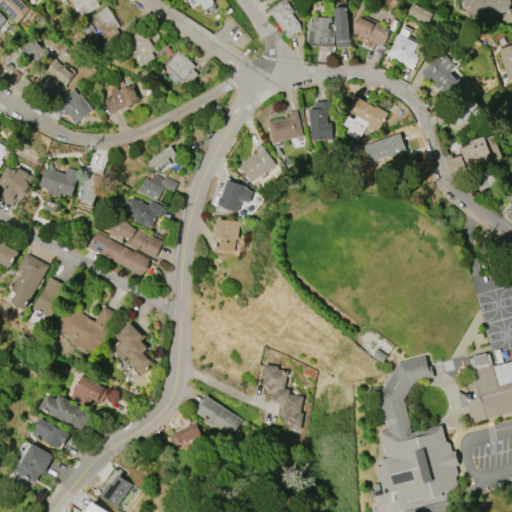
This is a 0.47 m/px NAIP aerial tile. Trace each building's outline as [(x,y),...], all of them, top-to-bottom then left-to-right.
[(20,0),(30,9),(17,23),(0,7),(0,0),(20,0)] [(81,16),(71,0),(95,0),(99,5),(81,16)] [(186,0),(209,0),(212,5),(203,10),(200,4),(191,9),(186,0)] [(288,39),(268,10),(283,0),(285,0),(293,11),(291,13),(299,25),(300,31),(288,39)] [(506,0),(509,11),(472,18),(470,8),(476,0),(506,0)] [(407,14),(428,24),(433,13),(412,3),(407,14)] [(89,17),(107,6),(120,26),(116,28),(120,35),(107,44),(100,33),(97,35),(87,20),(90,18),(89,17)] [(333,8),(346,7),(350,46),(336,48),(333,8)] [(0,27),(8,18),(0,11),(0,27)] [(383,46),(353,32),(360,16),(388,29),(387,31),(389,32),(383,46)] [(333,47),(308,46),(309,26),(311,26),(311,24),(312,24),(312,17),(331,18),(331,22),(328,22),(328,23),(333,24),(333,32),(334,32),(333,47)] [(141,29),(154,50),(150,52),(154,58),(140,67),(123,40),(141,29)] [(387,56),(398,34),(417,44),(413,52),(419,56),(412,70),(404,65),(404,64),(387,56)] [(47,58),(30,68),(19,48),(34,39),(41,51),(44,49),(47,55),(45,56),(47,58)] [(498,48),(511,44),(511,79),(507,81),(498,48)] [(187,87),(163,65),(177,50),(195,66),(192,69),(198,74),(187,87)] [(456,66),(449,72),(462,86),(448,99),(438,88),(437,89),(433,85),(435,83),(431,79),(427,82),(421,75),(421,72),(427,66),(428,67),(443,52),(456,66)] [(58,98),(37,80),(43,74),(41,72),(44,68),(47,70),(55,60),(62,66),(64,63),(69,68),(70,67),(75,71),(74,72),(76,73),(65,86),(66,87),(64,89),(64,90),(58,98)] [(7,79),(15,69),(22,74),(14,85),(7,79)] [(15,87),(25,76),(32,82),(22,93),(15,87)] [(111,113),(104,100),(111,97),(109,91),(116,88),(117,90),(119,89),(120,90),(133,85),(140,100),(111,113)] [(92,110),(75,124),(68,114),(65,116),(63,114),(61,115),(52,105),(73,88),(78,95),(79,94),(92,110)] [(358,140),(345,132),(348,128),(343,125),(350,114),(346,111),(355,96),(374,107),(375,105),(387,113),(376,131),(367,125),(358,140)] [(482,118),(451,129),(448,121),(440,125),(435,113),(476,99),(482,118)] [(311,141),(308,108),(315,108),(315,101),(330,100),(331,114),(326,114),(327,122),(331,121),(332,139),(311,141)] [(273,143),(268,123),(290,117),(289,113),(296,111),(302,136),(273,143)] [(364,146),(400,133),(406,151),(388,158),(387,156),(378,159),(379,161),(371,164),(364,146)] [(465,165),(459,150),(475,145),(473,141),(483,138),(489,157),(465,165)] [(0,167),(8,148),(0,144),(0,167)] [(254,148),(260,144),(275,165),(252,182),(239,164),(257,152),(254,148)] [(171,164),(160,171),(151,159),(170,145),(176,153),(167,159),(171,164)] [(15,167),(27,173),(24,179),(29,182),(24,193),(25,194),(24,196),(18,193),(17,194),(15,193),(12,201),(14,201),(11,206),(0,199),(0,192),(3,187),(1,186),(2,184),(0,183),(0,178),(6,167),(13,171),(15,167)] [(61,197),(48,193),(49,189),(40,186),(45,168),(65,174),(67,168),(79,171),(75,182),(77,183),(72,196),(62,193),(61,197)] [(95,203),(80,199),(82,190),(80,189),(82,182),(84,182),(87,172),(102,177),(95,203)] [(157,201),(136,190),(141,180),(143,181),(144,178),(149,180),(152,174),(162,180),(164,176),(177,183),(172,192),(164,187),(157,201)] [(219,205),(227,180),(246,186),(245,187),(248,189),(248,190),(252,192),(249,203),(241,200),(237,211),(219,205)] [(511,220),(501,212),(509,201),(501,196),(511,181),(511,220)] [(150,229),(134,221),(135,218),(125,213),(126,210),(122,208),(126,200),(128,201),(130,197),(148,206),(151,200),(164,207),(160,216),(157,215),(150,229)] [(154,258),(109,234),(117,218),(129,224),(129,225),(136,229),(137,228),(163,242),(154,258)] [(217,219),(239,222),(237,240),(234,240),(232,252),(216,250),(217,238),(214,237),(217,219)] [(87,247),(96,232),(132,252),(133,251),(149,259),(140,276),(105,256),(105,257),(87,247)] [(11,268),(0,261),(0,241),(2,242),(3,240),(7,242),(5,245),(20,252),(11,268)] [(18,268),(26,253),(49,265),(26,310),(12,302),(17,293),(13,290),(23,270),(18,268)] [(33,309),(50,277),(64,285),(59,296),(61,297),(48,322),(44,320),(46,316),(33,309)] [(94,354),(71,341),(72,339),(63,333),(62,335),(53,331),(67,306),(75,311),(76,310),(94,321),(97,316),(94,314),(100,303),(123,316),(112,336),(105,332),(103,337),(104,340),(101,346),(98,347),(94,354)] [(122,361),(111,349),(116,344),(117,345),(121,342),(116,337),(120,332),(120,331),(129,323),(141,336),(138,339),(146,347),(142,352),(153,364),(142,374),(138,369),(137,370),(134,367),(135,366),(126,357),(122,361)] [(383,489),(377,467),(382,466),(380,460),(387,458),(380,432),(388,429),(379,396),(398,363),(425,356),(428,367),(431,366),(434,377),(413,383),(403,399),(412,433),(441,426),(446,443),(449,443),(451,452),(455,451),(459,465),(454,466),(457,475),(455,476),(460,495),(403,510),(401,503),(399,504),(396,492),(389,493),(387,487),(383,489)] [(262,378),(264,364),(277,367),(277,369),(287,371),(284,389),(289,390),(289,394),(302,397),(300,412),(302,413),(299,429),(288,428),(289,424),(282,423),(283,417),(277,416),(279,402),(274,401),(275,395),(267,393),(268,387),(263,386),(264,378),(262,378)] [(511,411),(473,422),(472,416),(470,417),(467,407),(461,408),(456,391),(463,390),(464,394),(469,393),(466,381),(475,379),(473,371),(493,366),(496,376),(500,375),(502,385),(511,382),(511,411)] [(81,376),(104,389),(96,401),(87,396),(86,398),(90,400),(86,407),(69,397),(73,391),(72,390),(74,387),(81,376)] [(81,431),(39,408),(46,394),(55,399),(58,394),(91,412),(81,431)] [(205,395),(241,420),(230,437),(214,426),(212,429),(203,423),(206,419),(196,413),(201,406),(198,404),(205,395)] [(40,418),(70,434),(64,443),(61,441),(57,448),(32,434),(36,428),(35,427),(40,418)] [(174,446),(169,436),(195,423),(198,429),(202,427),(206,435),(202,437),(205,443),(189,450),(188,447),(182,449),(179,443),(174,446)] [(31,443),(52,455),(50,459),(51,460),(43,475),(39,473),(34,482),(15,472),(20,464),(18,463),(22,456),(20,455),(27,442),(30,444),(31,443)] [(132,484),(116,506),(91,487),(112,460),(129,472),(124,478),(132,484)]
